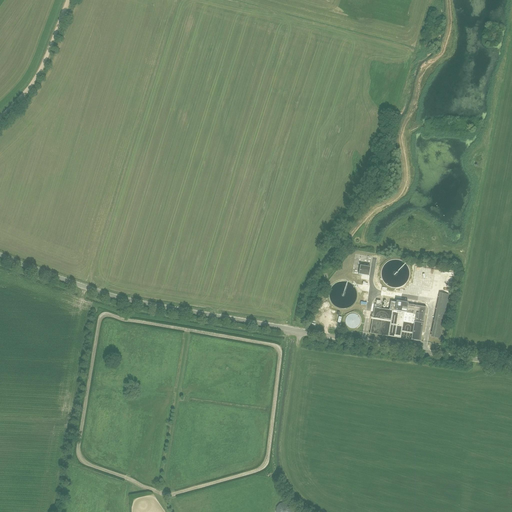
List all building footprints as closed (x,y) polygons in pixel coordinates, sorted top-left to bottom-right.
[(358,274),(359,274),(368,276),(370,267),(360,265),(358,274)] [(449,295),(439,293),(430,337),(440,339),(449,295)] [(426,307),(416,306),(408,304),(408,303),(396,301),(396,302),(391,302),(389,310),(381,309),(381,307),(380,307),(381,301),(376,301),(376,304),(377,304),(376,308),(374,308),(370,333),(420,341),(426,307)] [(346,319),(345,321),(345,322),(346,324),(346,325),(347,326),(348,327),(350,328),(351,328),(353,329),(355,328),(356,328),(357,327),(358,326),(359,324),(360,323),(360,321),(360,319),(359,318),(358,316),(357,315),(356,315),(354,314),(353,314),(351,314),(349,315),(348,315),(347,316),(346,318),(346,319)] [(274,511),(287,511),(288,503),(275,502),(274,511)]
